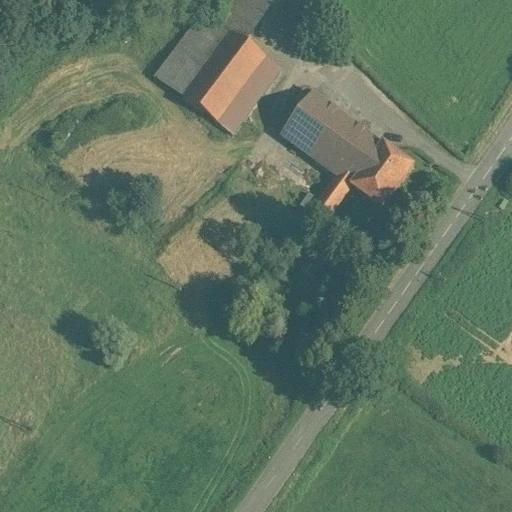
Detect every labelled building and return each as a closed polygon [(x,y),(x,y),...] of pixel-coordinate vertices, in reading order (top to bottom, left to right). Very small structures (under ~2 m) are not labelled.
[(230,0),(212,25),(230,37),(230,36),(244,46),(277,0),(230,0)] [(230,37),(182,102),(216,126),(228,111),(244,122),(265,94),(249,82),(265,61),(244,46),(230,36),(230,37)] [(281,73),(265,61),(249,82),(265,94),(281,73)] [(304,90),(295,102),(302,108),(311,96),(304,90)] [(382,147),(312,96),(311,96),(302,108),(279,139),(335,180),(350,191),(382,147)] [(244,122),(228,111),(216,126),(232,138),(244,122)] [(382,147),(350,191),(381,213),(413,169),(382,147)] [(309,215),(325,226),(350,191),(335,180),(318,203),(309,215)] [(318,203),(309,196),(300,209),(309,215),(318,203)]
